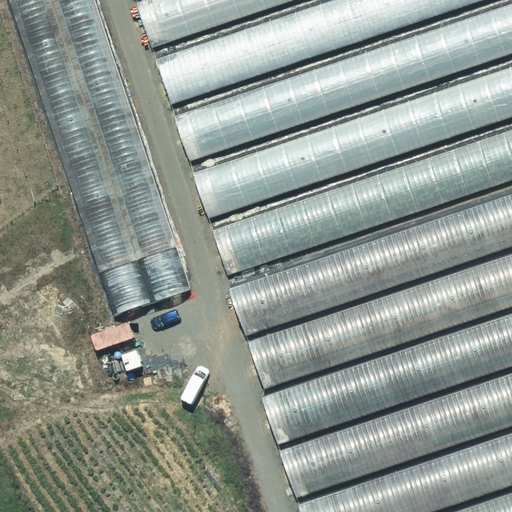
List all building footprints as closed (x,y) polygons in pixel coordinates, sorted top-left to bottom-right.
[(50,0),(9,0),(115,316),(153,303),(50,0)] [(97,0),(50,0),(153,303),(194,289),(97,0)] [(146,0),(137,3),(152,46),(290,0),(146,0)] [(499,0),(335,0),(152,60),(167,109),(499,0)] [(511,48),(511,3),(176,121),(191,161),(511,48)] [(511,117),(511,66),(195,175),(211,220),(511,117)] [(511,183),(511,130),(213,231),(229,278),(511,183)] [(511,248),(511,194),(230,287),(246,337),(511,248)] [(511,308),(511,256),(251,344),(267,390),(511,308)] [(511,363),(511,316),(265,401),(279,443),(511,363)] [(511,426),(511,371),(280,450),(297,499),(511,426)] [(440,511),(511,488),(511,433),(297,505),(299,511),(440,511)] [(511,511),(511,494),(457,511),(511,511)]
